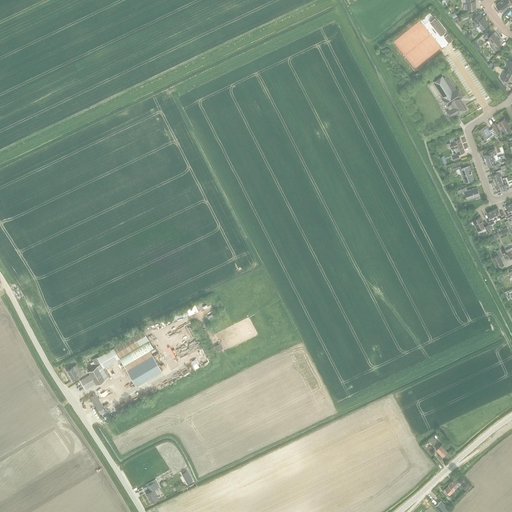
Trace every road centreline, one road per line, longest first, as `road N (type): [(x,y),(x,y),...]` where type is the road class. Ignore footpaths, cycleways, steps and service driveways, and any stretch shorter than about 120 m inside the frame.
road 1 (tertiary): [(141,511),(0,275)]
road 2 (tertiary): [(400,511),(511,417)]
road 3 (unclassified): [(449,221),(511,347)]
road 4 (residential): [(506,103),(467,133),(490,197),(511,194)]
